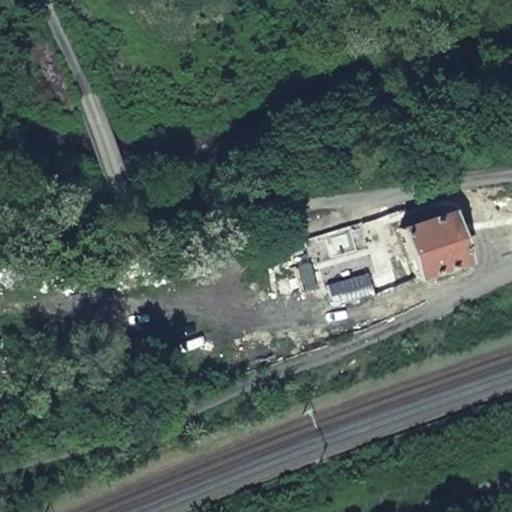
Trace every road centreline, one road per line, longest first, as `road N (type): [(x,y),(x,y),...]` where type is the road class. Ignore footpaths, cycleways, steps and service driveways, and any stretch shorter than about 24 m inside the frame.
road 1 (residential): [(152,211),(396,194),(511,170)]
road 2 (unknown): [(36,0),(86,130)]
road 3 (residential): [(511,473),(392,511)]
